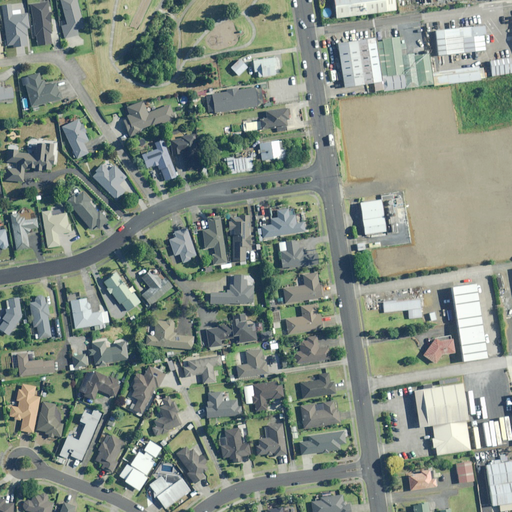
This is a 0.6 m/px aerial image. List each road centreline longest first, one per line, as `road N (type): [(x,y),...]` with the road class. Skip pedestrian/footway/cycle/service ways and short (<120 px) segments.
road 1 (residential): [(329,183),(370,467)]
road 2 (residential): [(0,64),(60,62),(160,210)]
road 3 (residential): [(302,0),(328,176)]
road 4 (residential): [(200,511),(254,484),(370,467)]
road 5 (residential): [(0,277),(83,260),(160,210)]
